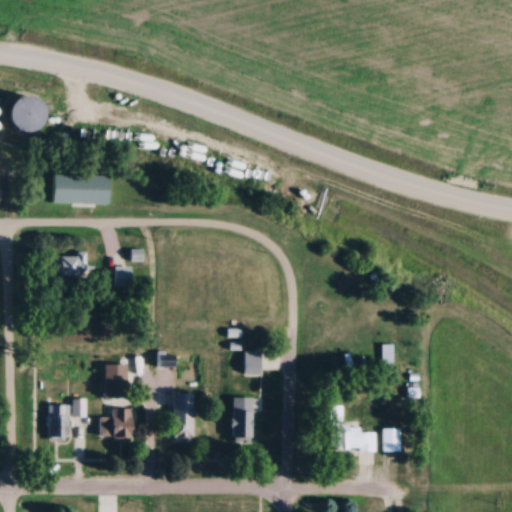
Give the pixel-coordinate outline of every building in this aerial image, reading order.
[(86,254),(56,254),(56,276),(86,276),(86,254)] [(130,286),(130,266),(112,266),(112,286),(130,286)] [(389,344),(379,344),(379,372),(389,372),(389,344)] [(240,374),(257,374),(257,350),(240,350),(240,374)] [(155,365),(174,365),(174,351),(155,351),(155,365)] [(125,364),(103,364),(103,396),(125,396),(125,364)] [(192,392),(169,392),(169,440),(192,440),(192,392)] [(250,396),(229,396),(229,439),(250,439),(250,396)] [(86,398),(72,398),(72,416),(86,416),(86,398)] [(70,439),(70,403),(48,403),(48,439),(70,439)] [(356,431),(356,420),(346,420),(346,404),(325,404),(325,451),(372,451),(372,431),(356,431)] [(131,406),(110,406),(110,417),(98,417),(98,438),(131,438),(131,406)] [(379,451),(397,451),(397,426),(379,426),(379,451)]
